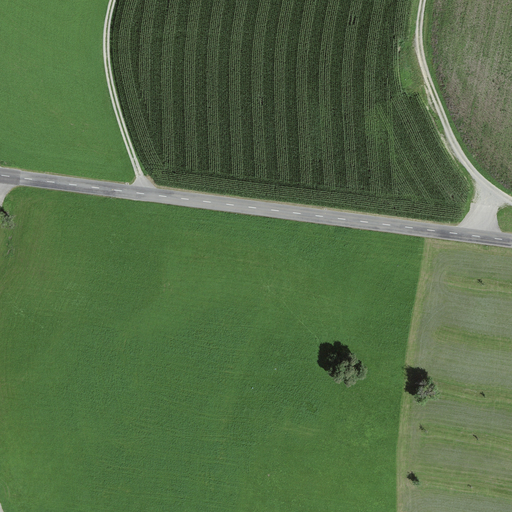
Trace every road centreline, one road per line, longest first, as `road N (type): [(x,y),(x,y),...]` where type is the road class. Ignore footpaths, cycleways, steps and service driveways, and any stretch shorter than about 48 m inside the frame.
road 1 (tertiary): [(0,175),(511,241)]
road 2 (track): [(511,199),(453,141),(418,35),(421,0)]
road 3 (track): [(116,0),(107,72),(146,188)]
